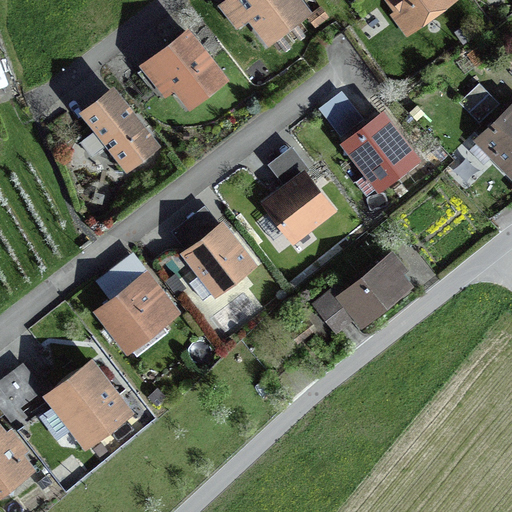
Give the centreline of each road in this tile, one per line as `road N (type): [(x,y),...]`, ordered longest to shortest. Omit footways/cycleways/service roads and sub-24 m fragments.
road 1 (residential): [(0,330),(354,66)]
road 2 (residential): [(187,511),(356,358),(511,237)]
